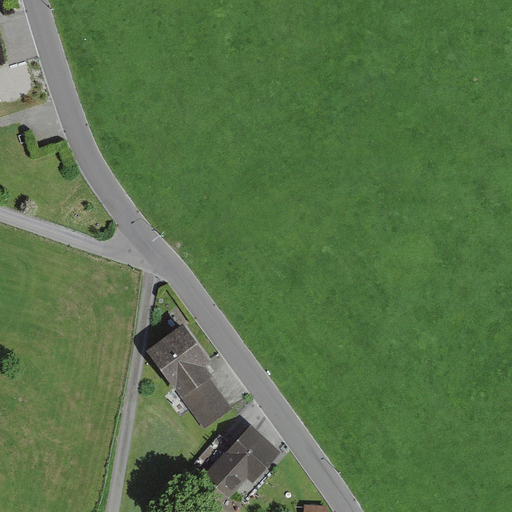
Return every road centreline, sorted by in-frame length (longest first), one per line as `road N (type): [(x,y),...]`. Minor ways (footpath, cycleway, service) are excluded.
road 1 (residential): [(154,258),(304,439),(346,511)]
road 2 (residential): [(37,0),(96,172),(154,258)]
road 3 (residential): [(154,258),(0,213)]
